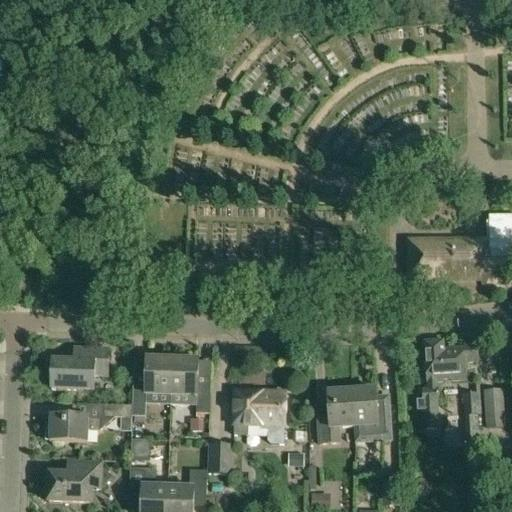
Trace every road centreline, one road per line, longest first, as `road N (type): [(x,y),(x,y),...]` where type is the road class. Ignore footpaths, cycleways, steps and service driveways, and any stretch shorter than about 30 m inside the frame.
road 1 (residential): [(7,323),(327,333),(511,312)]
road 2 (residential): [(6,511),(7,323)]
road 3 (unknown): [(471,0),(481,115),(497,151),(511,162)]
